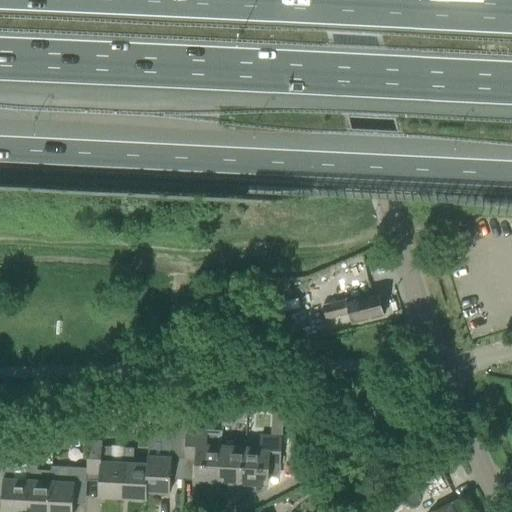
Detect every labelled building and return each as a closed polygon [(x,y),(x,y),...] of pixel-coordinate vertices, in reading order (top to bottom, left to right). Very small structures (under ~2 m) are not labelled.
[(377,293),(323,305),(326,319),(348,313),(351,324),(382,316),(381,313),(384,313),(382,303),(379,303),(377,293)] [(283,313),(267,317),(274,348),(290,345),(286,325),(283,313)] [(331,329),(318,332),(319,338),(332,335),(331,329)] [(125,405),(125,415),(135,416),(135,405),(125,405)] [(233,410),(221,410),(221,424),(233,424),(233,410)] [(185,433),(184,458),(196,459),(195,481),(217,482),(218,465),(219,447),(220,433),(204,432),(204,434),(196,433),(197,420),(186,420),(186,425),(185,433)] [(148,464),(148,465),(146,492),(169,493),(171,458),(184,458),(185,433),(186,425),(172,424),(171,442),(162,442),(161,456),(147,456),(147,464),(148,464)] [(271,425),(270,437),(281,438),(282,425),(271,425)] [(38,433),(28,435),(28,444),(38,445),(38,433)] [(245,448),(244,465),(243,483),(267,485),(268,463),(280,463),(281,438),(261,437),(260,449),(245,448)] [(86,467),(86,481),(87,481),(87,475),(99,475),(97,497),(107,498),(110,500),(115,501),(118,498),(122,499),(124,463),(122,462),(110,462),(110,447),(101,447),(102,442),(88,441),(86,465),(86,467)] [(218,465),(217,482),(217,494),(228,495),(228,483),(243,483),(244,465),(245,448),(219,447),(218,465)] [(122,462),(124,463),(122,499),(146,500),(146,492),(148,465),(148,464),(147,464),(132,463),(133,448),(123,448),(122,462)] [(0,492),(2,492),(0,511),(24,511),(26,480),(25,480),(13,479),(13,465),(0,463),(0,492)] [(49,511),(51,481),(52,470),(36,469),(36,466),(26,465),(25,480),(26,480),(24,511),(49,511)] [(52,470),(51,481),(49,511),(72,511),(73,497),(85,497),(86,481),(86,467),(52,466),(52,470)] [(431,511),(461,511),(456,500),(431,511)]
